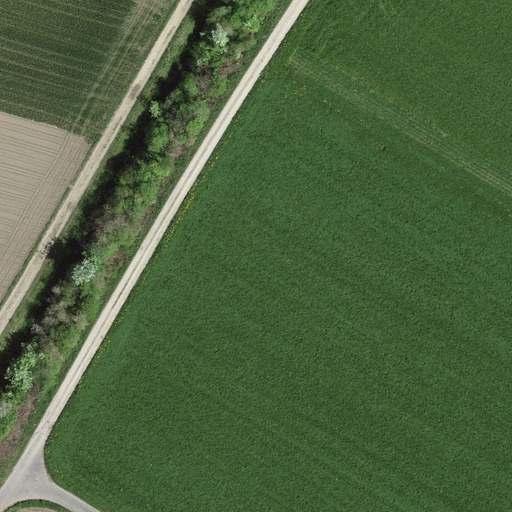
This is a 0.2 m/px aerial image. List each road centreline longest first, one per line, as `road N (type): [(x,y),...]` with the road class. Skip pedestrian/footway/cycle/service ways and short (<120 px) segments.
road 1 (track): [(295,0),(229,102),(18,480)]
road 2 (track): [(0,324),(193,0)]
